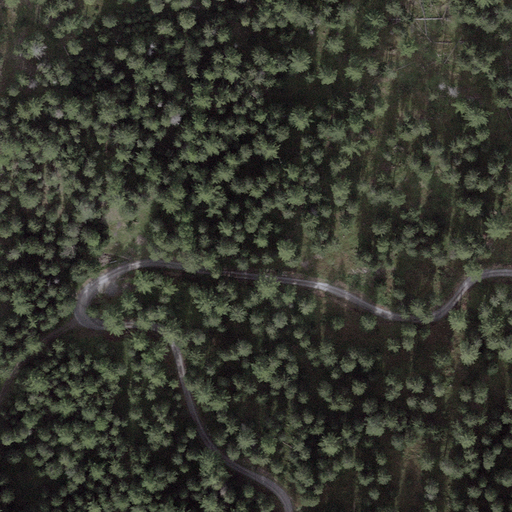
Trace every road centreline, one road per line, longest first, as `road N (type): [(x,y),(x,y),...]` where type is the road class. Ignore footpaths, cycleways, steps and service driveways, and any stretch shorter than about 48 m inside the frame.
road 1 (track): [(511,273),(470,283),(446,312),(411,323),(319,285),(228,278),(158,260),(81,294),(81,314),(94,327),(150,324),(173,346),(197,426),(223,462),(282,496),(286,511)]
road 2 (track): [(81,314),(36,346),(3,385),(0,401)]
